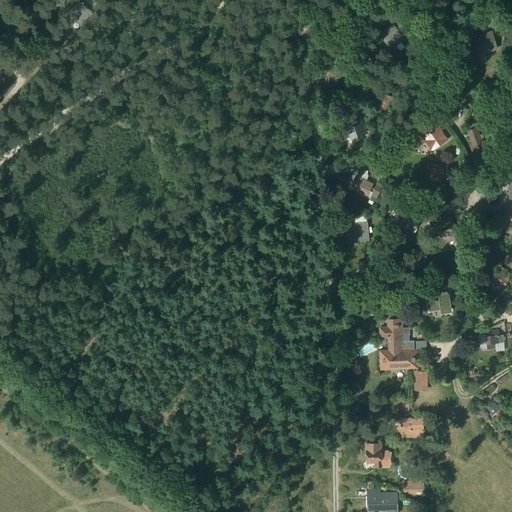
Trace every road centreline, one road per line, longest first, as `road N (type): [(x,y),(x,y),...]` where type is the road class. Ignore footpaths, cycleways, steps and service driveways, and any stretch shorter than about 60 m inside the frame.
road 1 (track): [(305,0),(337,511)]
road 2 (unknown): [(488,318),(461,125),(466,87),(454,53)]
road 3 (track): [(0,349),(194,511)]
road 4 (unknown): [(150,511),(0,387)]
